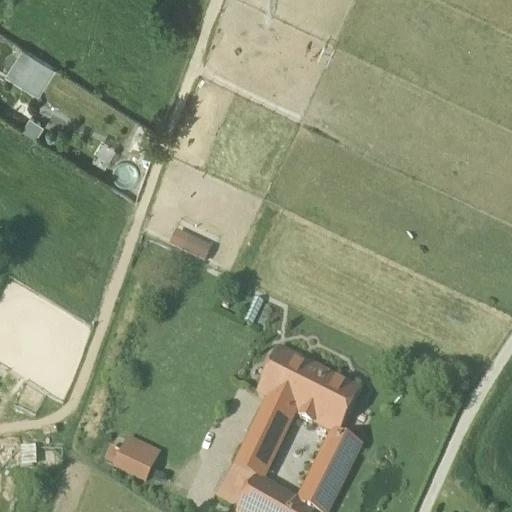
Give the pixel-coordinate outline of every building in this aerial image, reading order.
[(23,50),(8,75),(37,93),(52,69),(23,50)] [(32,136),(39,125),(31,119),(23,130),(32,136)] [(114,148),(102,142),(94,157),(105,163),(114,148)] [(212,249),(176,232),(169,248),(204,265),(212,249)] [(255,299),(243,324),(251,328),(263,303),(255,299)] [(332,435),(338,438),(339,437),(361,392),(279,350),(257,397),(268,402),(293,416),(300,419),(299,420),(312,427),(313,425),(332,435)] [(256,427),(282,440),(293,416),(268,402),(256,427)] [(273,457),(282,440),(256,427),(247,444),(273,457)] [(329,511),(362,448),(339,437),(338,438),(332,435),(319,459),(325,462),(309,492),(304,489),(297,503),(313,511),(329,511)] [(158,455),(127,440),(121,453),(152,468),(158,455)] [(0,445),(0,469),(21,468),(20,449),(20,444),(0,445)] [(247,444),(235,469),(233,468),(215,499),(238,511),(255,481),(256,479),(257,479),(265,474),(273,457),(247,444)] [(36,448),(20,449),(21,468),(37,467),(36,448)] [(104,461),(115,466),(121,454),(110,448),(104,461)] [(152,468),(121,453),(121,454),(115,466),(114,467),(145,482),(152,468)] [(237,511),(313,511),(297,503),(256,479),(255,481),(238,511),(237,511)]
